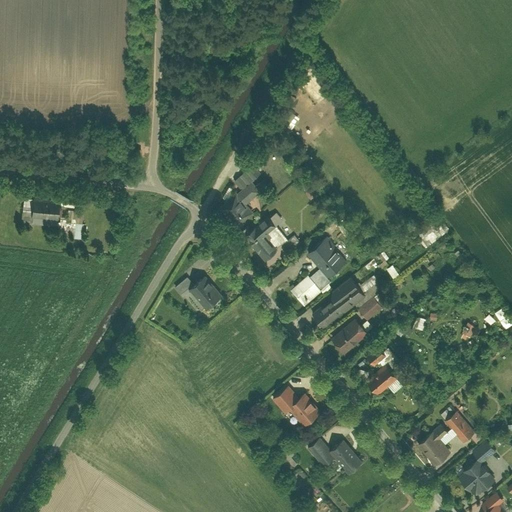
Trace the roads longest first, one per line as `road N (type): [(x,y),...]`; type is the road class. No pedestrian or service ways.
road 1 (residential): [(203,219),(449,511)]
road 2 (residential): [(203,219),(170,256),(16,511)]
road 3 (residential): [(159,0),(148,187)]
road 4 (residential): [(148,187),(0,173)]
road 5 (track): [(256,114),(298,43),(338,0)]
